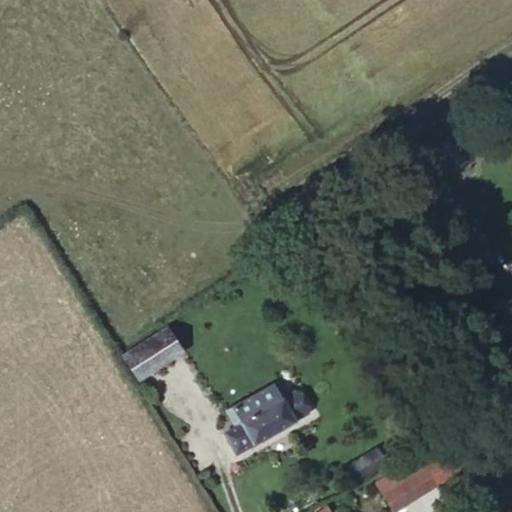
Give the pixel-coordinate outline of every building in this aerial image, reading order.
[(140,364),(184,340),(170,313),(127,342),(140,364)] [(231,446),(305,405),(288,374),(232,404),(240,417),(222,425),(231,446)] [(460,454),(446,426),(417,442),(431,470),(460,454)] [(431,470),(417,442),(385,460),(374,467),(388,494),(431,470)] [(374,467),(385,460),(376,445),(345,462),(351,478),(374,467)] [(511,511),(511,494),(491,507),(493,511),(511,511)]
